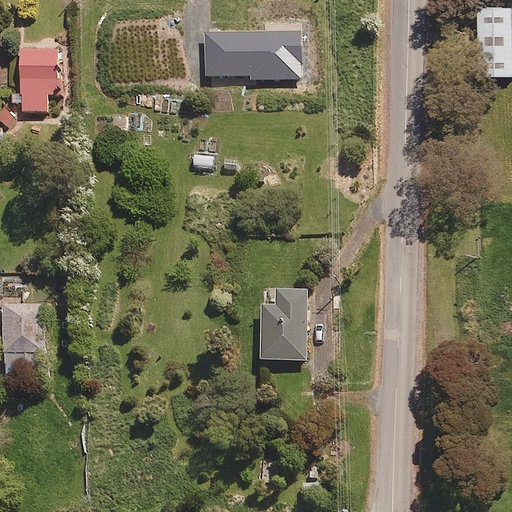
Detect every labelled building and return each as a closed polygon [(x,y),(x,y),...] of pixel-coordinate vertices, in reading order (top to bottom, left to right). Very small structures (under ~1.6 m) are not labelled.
[(511,9),(484,10),(485,80),(511,79),(511,9)] [(59,52),(23,54),(24,97),(14,97),(14,108),(25,108),(25,115),(50,114),(50,97),(61,97),(59,52)] [(18,121),(2,107),(0,109),(0,125),(8,132),(18,121)] [(195,157),(195,169),(215,170),(215,157),(195,157)] [(309,295),(281,295),(281,312),(264,312),(265,365),(309,365),(309,295)] [(44,309),(6,311),(9,384),(48,382),(44,309)]
